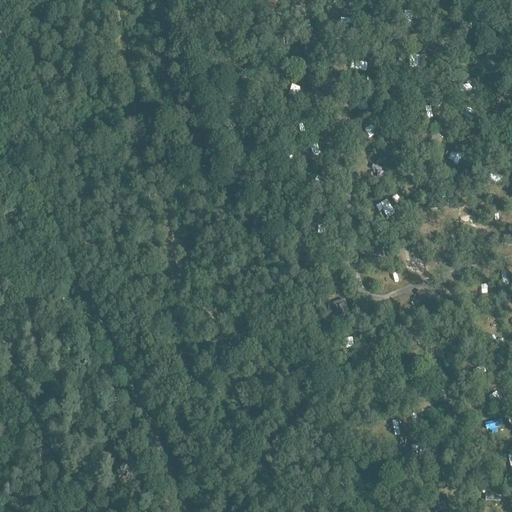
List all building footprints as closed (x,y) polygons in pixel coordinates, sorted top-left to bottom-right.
[(276,36),(277,51),(295,49),(294,34),(276,36)] [(327,305),(332,320),(349,315),(345,300),(327,305)] [(410,327),(404,318),(394,324),(400,333),(410,327)] [(465,353),(460,344),(450,350),(455,359),(465,353)] [(341,436),(336,427),(326,432),(331,441),(341,436)] [(433,499),(436,511),(451,511),(447,495),(433,499)]
